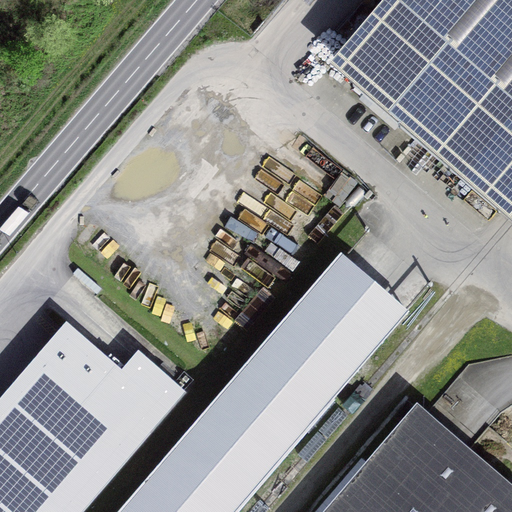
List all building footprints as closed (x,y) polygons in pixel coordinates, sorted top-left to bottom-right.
[(511,0),(428,0),(425,4),(420,0),(409,0),(379,35),(390,44),(353,87),(510,222),(511,223),(511,0)] [(338,31),(350,40),(373,14),(361,4),(338,31)] [(389,44),(379,35),(363,53),(374,62),(389,44)] [(112,511),(236,511),(398,326),(327,265),(192,421),(112,511)] [(0,511),(112,511),(192,421),(129,367),(112,388),(50,336),(0,395),(0,511)] [(511,511),(511,487),(417,406),(324,511),(511,511)]
